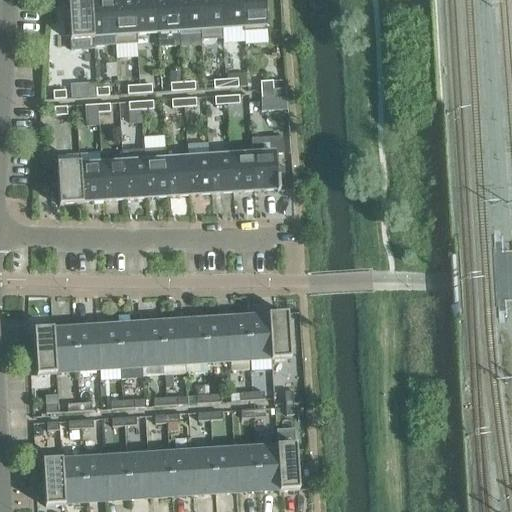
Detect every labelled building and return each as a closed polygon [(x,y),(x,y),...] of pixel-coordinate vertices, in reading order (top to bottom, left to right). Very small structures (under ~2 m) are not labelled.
[(89,2),(90,2),(89,0),(88,0),(66,2),(68,24),(63,25),(64,37),(68,37),(69,52),(93,50),(93,48),(92,48),(89,2)] [(132,0),(127,0),(111,1),(114,47),(136,45),(136,36),(135,36),(132,0)] [(154,0),(132,0),(135,36),(136,36),(156,34),(154,0)] [(175,0),(154,0),(156,34),(178,33),(175,0)] [(197,0),(175,0),(178,33),(200,32),(197,0)] [(219,0),(197,0),(200,32),(221,30),(219,0)] [(240,0),(219,0),(221,30),(242,29),(243,29),(240,0)] [(240,0),(243,29),(242,29),(242,34),(265,32),(265,27),(267,27),(265,0),(240,0)] [(111,1),(90,2),(89,2),(92,48),(93,48),(114,47),(111,1)] [(181,73),(168,74),(169,85),(181,84),(181,73)] [(245,75),(225,76),(226,81),(237,81),(237,89),(246,89),(245,75)] [(226,81),(224,82),(225,90),(237,89),(237,81),(226,81)] [(225,90),(224,82),(212,82),(213,91),(225,90)] [(284,82),(271,83),(272,91),(285,90),(284,82)] [(259,84),(260,92),(272,91),(271,83),(259,84)] [(182,93),(181,84),(169,85),(170,94),(182,93)] [(194,84),(181,84),(182,93),(194,92),(194,84)] [(94,85),(69,87),(70,100),(95,98),(95,90),(94,85)] [(150,86),(138,87),(139,96),(151,95),(150,86)] [(139,96),(138,87),(126,88),(126,96),(139,96)] [(95,90),(95,98),(108,98),(107,89),(95,90)] [(272,99),(260,100),(261,113),(286,111),(285,90),(272,91),(272,99)] [(272,91),(260,92),(260,100),(272,99),(272,91)] [(52,93),(52,101),(65,100),(64,92),(52,93)] [(238,97),(225,98),(226,106),(238,106),(238,97)] [(226,106),(225,98),(213,99),(214,107),(226,106)] [(195,100),(182,101),(183,109),(195,108),(195,100)] [(183,109),(182,101),(170,102),(171,110),(183,109)] [(151,103),(139,104),(140,112),(152,111),(151,103)] [(140,112),(139,104),(127,104),(128,113),(140,112)] [(108,106),(96,107),(97,115),(109,114),(108,106)] [(97,115),(96,107),(84,107),(85,116),(97,115)] [(66,117),(66,108),(53,109),(54,118),(66,117)] [(97,115),(85,116),(85,128),(98,128),(97,115)] [(121,153),(122,165),(124,201),(145,200),(143,163),(143,164),(142,152),(121,153)] [(276,155),(251,156),(253,193),(275,192),(276,194),(278,194),(278,192),(276,165),(276,155)] [(251,156),(229,158),(232,194),(253,193),(251,156)] [(229,158),(208,159),(210,196),(232,194),(229,158)] [(208,159),(186,161),(189,197),(210,196),(208,159)] [(186,161),(165,162),(167,198),(189,197),(186,161)] [(165,162),(143,163),(145,200),(167,198),(165,162)] [(78,168),(79,168),(79,165),(55,167),(55,172),(51,172),(52,185),(56,185),(58,208),(81,206),(81,204),(78,168)] [(122,165),(100,166),(102,202),(124,201),(122,165)] [(284,165),(276,165),(278,192),(286,191),(284,165)] [(100,166),(79,168),(78,168),(81,204),(102,202),(100,166)] [(267,317),(267,320),(270,360),(269,360),(270,362),(289,361),(286,316),(267,317)] [(267,320),(246,321),(248,361),(269,360),(270,360),(267,320)] [(246,321),(224,322),(227,362),(248,361),(246,321)] [(224,322),(203,324),(205,364),(227,362),(224,322)] [(203,324),(181,325),(184,365),(205,364),(203,324)] [(181,325),(160,327),(162,367),(184,365),(181,325)] [(160,327),(138,328),(141,368),(162,367),(160,327)] [(138,328),(116,329),(119,370),(141,368),(138,328)] [(116,329),(95,331),(98,371),(119,370),(116,329)] [(52,334),(52,331),(33,332),(35,378),(55,376),(55,374),(54,374),(52,334)] [(95,331),(73,332),(76,372),(98,371),(95,331)] [(73,332),(52,334),(54,374),(55,374),(76,372),(73,332)] [(206,383),(191,384),(192,398),(195,398),(207,397),(206,383)] [(172,390),(164,390),(164,400),(173,400),(172,390)] [(283,394),(284,406),(292,405),(291,393),(283,394)] [(262,394),(250,395),(251,402),(263,402),(262,394)] [(251,402),(250,395),(238,395),(239,403),(251,402)] [(208,405),(207,397),(195,398),(196,406),(208,405)] [(219,397),(207,397),(208,405),(220,404),(219,397)] [(173,400),(164,400),(165,408),(177,407),(176,399),(173,400)] [(165,408),(164,400),(152,401),(153,409),(165,408)] [(133,402),(121,403),(122,411),(134,410),(133,402)] [(143,402),(133,402),(134,410),(143,409),(143,402)] [(122,411),(121,403),(109,404),(110,412),(122,411)] [(90,405),(78,406),(79,414),(91,413),(90,405)] [(292,405),(284,406),(285,418),(293,417),(292,405)] [(79,414),(78,406),(66,407),(67,415),(79,414)] [(44,408),(45,416),(57,415),(56,407),(44,408)] [(264,411),(252,412),(252,420),(264,419),(264,411)] [(252,420),(252,412),(240,413),(240,421),(252,420)] [(221,414),(209,415),(209,423),(221,422),(221,414)] [(209,423),(209,415),(197,416),(197,423),(209,423)] [(178,417),(166,418),(166,425),(178,425),(178,417)] [(166,425),(166,418),(153,418),(154,426),(166,425)] [(123,428),(122,420),(110,421),(111,429),(123,428)] [(134,420),(122,420),(123,428),(135,427),(134,420)] [(91,422),(79,423),(80,431),(92,430),(91,422)] [(80,431),(79,423),(67,424),(68,432),(80,431)] [(45,425),(46,433),(58,432),(58,425),(45,425)] [(78,432),(68,433),(68,441),(78,441),(78,432)] [(275,448),(275,451),(276,451),(278,491),(278,494),(298,492),(295,447),(275,448)] [(275,451),(254,452),(257,492),(278,491),(276,451),(275,451)] [(254,452),(233,453),(235,494),(257,492),(254,452)] [(233,453),(211,455),(214,495),(235,494),(233,453)] [(211,455),(190,456),(192,496),(214,495),(211,455)] [(190,456),(168,458),(171,498),(192,496),(190,456)] [(168,458),(147,459),(149,499),(171,498),(168,458)] [(147,459),(125,460),(128,501),(149,499),(147,459)] [(125,460),(103,462),(106,502),(128,501),(125,460)] [(60,465),(61,465),(61,462),(41,463),(44,509),(64,507),(63,505),(60,465)] [(103,462),(82,463),(84,503),(106,502),(103,462)] [(82,463),(61,465),(60,465),(63,505),(84,503),(82,463)]
